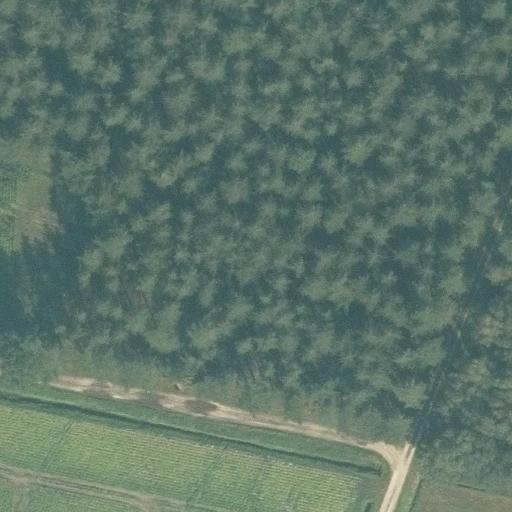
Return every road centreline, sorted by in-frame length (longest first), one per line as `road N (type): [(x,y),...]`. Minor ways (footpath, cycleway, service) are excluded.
road 1 (track): [(384,511),(408,452),(0,366)]
road 2 (track): [(408,452),(511,178)]
